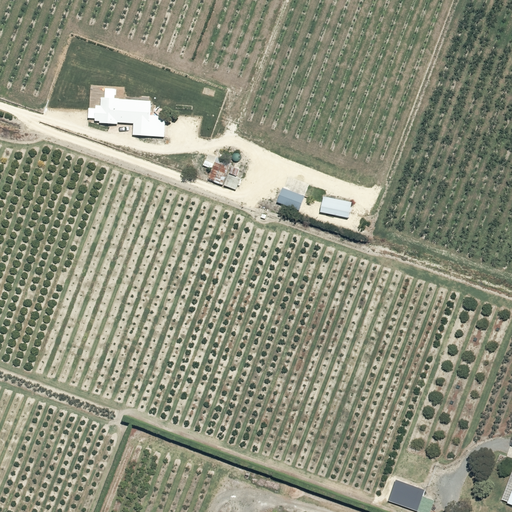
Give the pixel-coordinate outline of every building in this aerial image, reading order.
[(132,124),(132,133),(134,133),(134,135),(167,136),(167,115),(149,115),(150,101),(118,100),(118,97),(104,96),(104,107),(93,107),(92,123),(100,123),(132,124)] [(213,169),(208,181),(238,191),(242,178),(237,176),(240,168),(231,164),(232,162),(209,154),(205,166),(213,169)] [(310,184),(289,176),(279,202),(300,210),(310,184)] [(353,201),(325,195),(322,212),(350,217),(353,201)] [(511,473),(502,499),(509,501),(508,503),(511,504),(511,473)] [(426,489),(397,478),(389,500),(421,511),(430,511),(435,499),(423,495),(426,489)]
